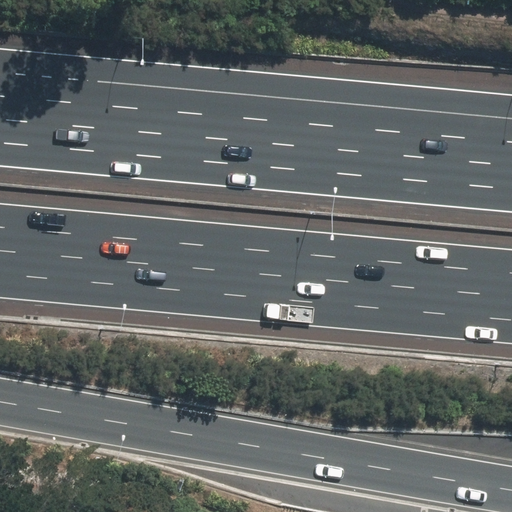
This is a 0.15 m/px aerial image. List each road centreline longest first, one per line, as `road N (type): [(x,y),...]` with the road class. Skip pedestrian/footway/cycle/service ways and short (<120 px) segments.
road 1 (motorway): [(511,482),(0,399)]
road 2 (motorway): [(511,274),(0,228)]
road 3 (motorway): [(0,143),(282,169)]
road 4 (motorway): [(282,169),(511,190)]
road 5 (motorway): [(282,169),(511,158)]
